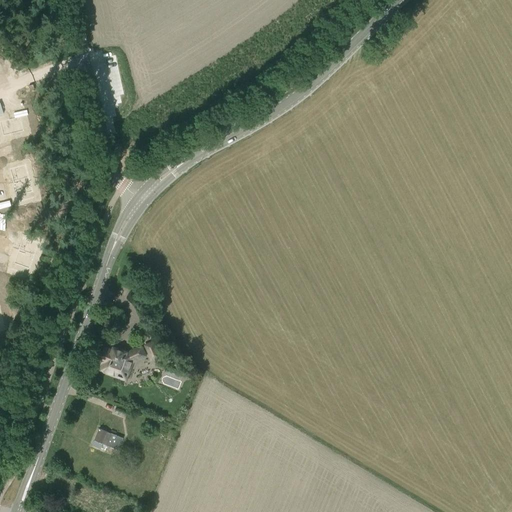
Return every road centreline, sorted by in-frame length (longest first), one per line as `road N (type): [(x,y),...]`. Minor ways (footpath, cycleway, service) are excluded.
road 1 (tertiary): [(17,511),(115,240),(139,200)]
road 2 (tertiary): [(139,200),(303,89),(397,0)]
road 3 (unclassified): [(115,179),(75,0)]
